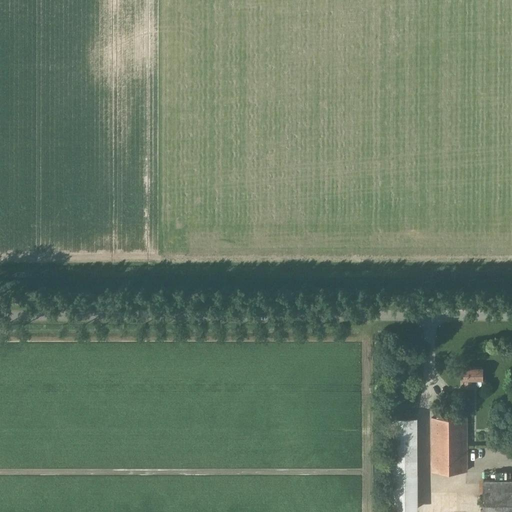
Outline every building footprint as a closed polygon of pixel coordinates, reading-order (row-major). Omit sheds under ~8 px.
[(431,372),(430,357),(421,358),(421,373),(431,372)] [(483,379),(483,367),(461,367),(461,379),(465,379),(465,388),(471,388),(471,379),(483,379)] [(417,511),(417,417),(392,417),(392,511),(417,511)] [(431,471),(467,471),(466,417),(431,417),(431,471)] [(511,511),(511,480),(483,480),(482,511),(511,511)]
